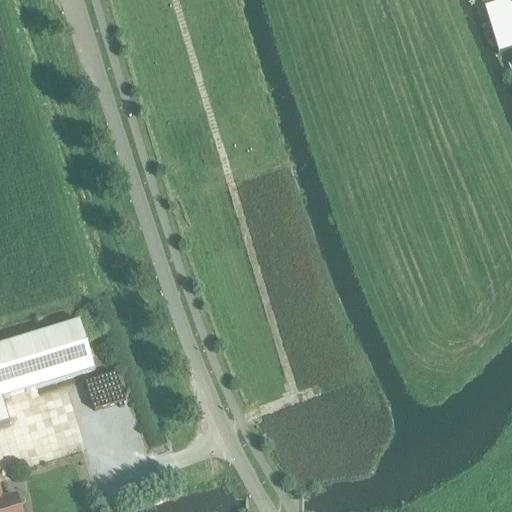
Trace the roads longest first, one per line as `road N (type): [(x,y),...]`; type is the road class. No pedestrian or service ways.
road 1 (residential): [(269,511),(219,426),(167,290),(78,0)]
road 2 (unknown): [(87,440),(138,467),(178,458),(219,426)]
